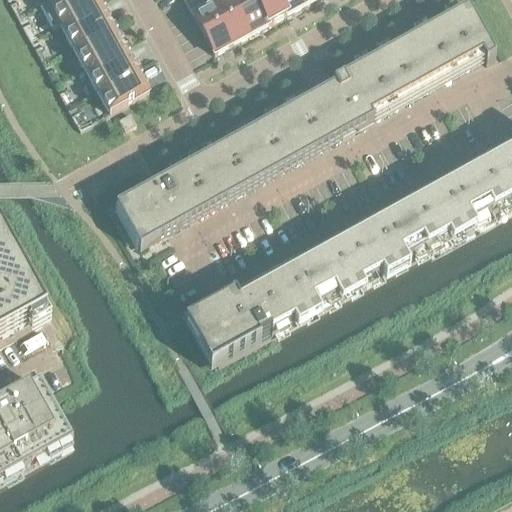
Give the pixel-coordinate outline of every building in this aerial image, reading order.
[(43,0),(46,6),(40,9),(40,10),(59,0),(43,0)] [(59,0),(40,10),(46,21),(45,21),(52,33),(98,7),(94,0),(59,0)] [(228,0),(213,0),(207,4),(232,48),(250,39),(228,0)] [(228,0),(250,39),(268,29),(251,0),(228,0)] [(274,0),(251,0),(268,29),(285,19),(274,0)] [(274,0),(285,19),(303,9),(297,0),(274,0)] [(297,0),(303,9),(319,0),(297,0)] [(210,10),(192,20),(213,59),(232,48),(207,4),(210,10)] [(99,9),(98,7),(52,33),(52,34),(60,30),(66,39),(65,40),(71,51),(111,30),(103,17),(104,17),(100,9),(99,9)] [(331,91),(333,94),(356,136),(374,126),(371,122),(489,57),(492,64),(486,67),(485,66),(484,67),(485,69),(495,64),(468,15),(331,91)] [(112,32),(111,30),(71,51),(72,52),(78,61),(77,62),(84,74),(123,52),(116,39),(112,32)] [(123,52),(84,74),(85,74),(90,84),(89,84),(96,96),(135,74),(128,61),(124,54),(123,52)] [(136,76),(135,74),(96,96),(96,97),(97,96),(102,106),(109,119),(148,97),(140,84),(141,83),(137,76),(136,76)] [(189,227),(189,228),(341,144),(356,136),(333,94),(166,186),(166,185),(144,198),(124,209),(115,214),(139,256),(147,251),(169,239),(181,233),(181,232),(189,227)] [(129,118),(118,125),(124,136),(136,130),(129,118)] [(511,158),(403,219),(238,310),(234,302),(184,329),(210,376),(217,372),(511,209),(511,158)] [(0,341),(1,340),(45,316),(0,233),(0,341)] [(0,488),(72,449),(39,390),(0,411),(0,488)]
